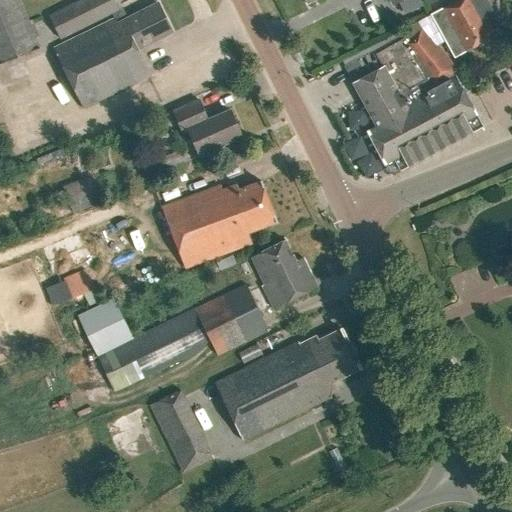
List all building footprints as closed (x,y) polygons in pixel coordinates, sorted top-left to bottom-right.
[(20,0),(0,0),(0,64),(40,48),(36,38),(39,36),(32,20),(29,21),(20,0)] [(173,32),(158,2),(123,19),(114,0),(79,0),(47,15),(60,40),(111,14),(113,20),(53,51),(83,110),(150,75),(138,50),(173,32)] [(456,0),(430,15),(453,57),(489,37),(486,32),(491,29),(485,18),(483,20),(482,19),(490,10),(484,0),(456,0)] [(393,159),(399,171),(482,126),(453,71),(456,69),(422,29),(406,42),(404,38),(395,43),(396,43),(376,54),(380,62),(349,78),(361,100),(376,126),(366,132),(383,164),(393,159)] [(240,138),(229,111),(207,120),(198,100),(172,112),(181,134),(187,131),(198,158),(219,149),(218,147),(240,138)] [(190,150),(172,155),(178,175),(196,170),(190,150)] [(72,213),(100,203),(94,187),(89,175),(62,186),(66,198),(72,213)] [(161,207),(184,269),(250,244),(246,234),(275,224),(260,181),(238,189),(236,185),(221,190),(220,186),(161,207)] [(127,242),(141,279),(153,275),(130,215),(100,227),(102,232),(117,226),(123,243),(127,242)] [(316,287),(301,259),(294,263),(284,242),(252,258),(273,308),(316,287)] [(64,279),(72,299),(94,290),(86,270),(64,279)] [(216,356),(268,331),(245,283),(132,338),(96,355),(114,392),(193,354),(210,341),(216,356)] [(319,340),(317,336),(299,345),(298,343),(214,384),(242,442),(330,399),(332,383),(360,369),(341,329),(319,340)] [(238,352),(243,364),(261,356),(256,344),(238,352)] [(181,390),(149,405),(181,472),(212,454),(181,390)]
